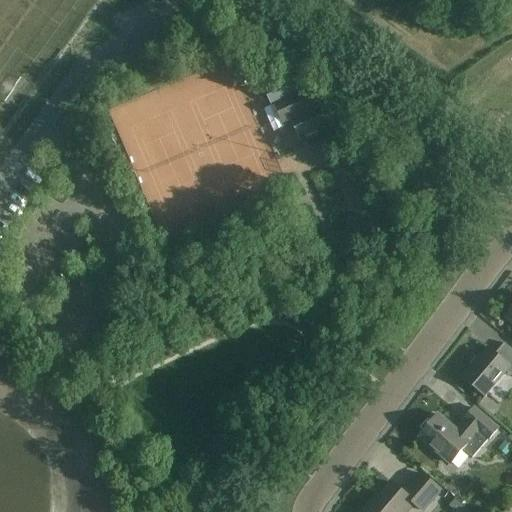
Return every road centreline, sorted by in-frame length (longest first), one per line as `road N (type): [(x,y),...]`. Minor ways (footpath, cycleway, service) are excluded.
road 1 (residential): [(0,187),(93,64),(236,10),(511,198)]
road 2 (residential): [(311,511),(511,229)]
